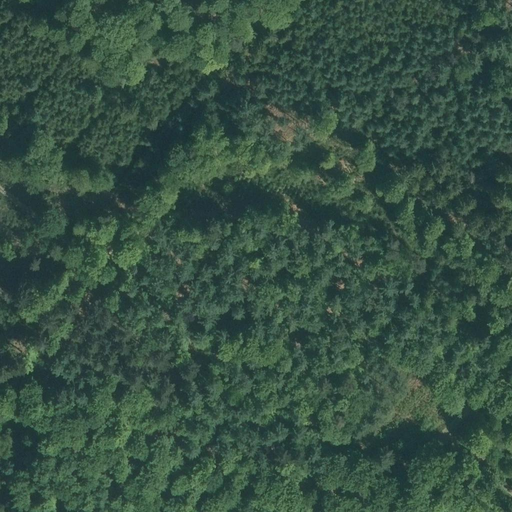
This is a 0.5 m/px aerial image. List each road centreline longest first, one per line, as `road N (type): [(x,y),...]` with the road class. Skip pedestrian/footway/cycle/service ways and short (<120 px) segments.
road 1 (track): [(0,188),(396,487)]
road 2 (track): [(376,511),(511,347)]
road 3 (track): [(19,396),(179,511)]
